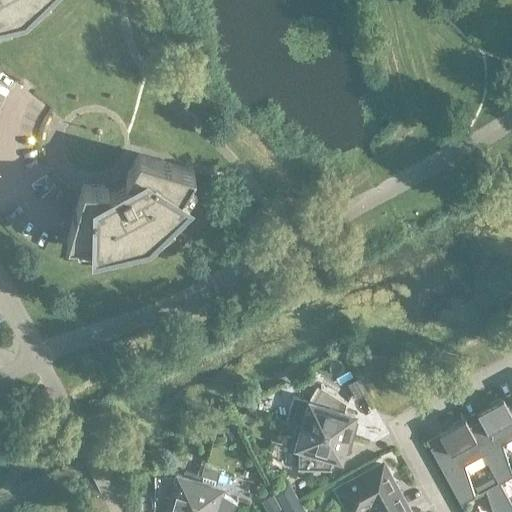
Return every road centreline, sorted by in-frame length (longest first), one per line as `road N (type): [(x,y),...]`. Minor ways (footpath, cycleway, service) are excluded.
road 1 (residential): [(444,511),(401,427),(511,369)]
road 2 (residential): [(0,377),(38,356),(0,288)]
